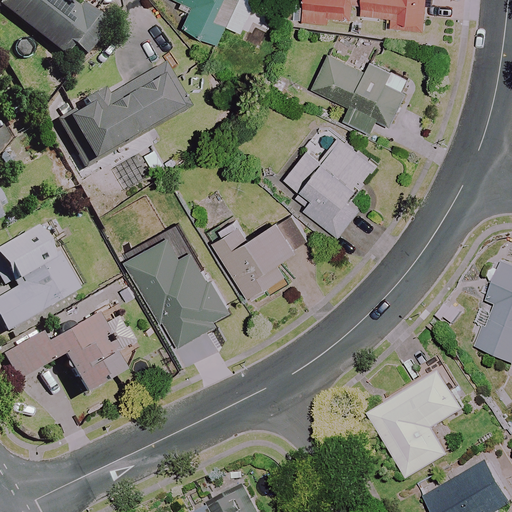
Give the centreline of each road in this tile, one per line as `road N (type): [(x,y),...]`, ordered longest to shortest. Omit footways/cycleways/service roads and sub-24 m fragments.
road 1 (residential): [(273,385),(361,322),(441,223),(470,169)]
road 2 (residential): [(11,511),(273,385)]
road 3 (residential): [(470,169),(498,76),(507,0)]
road 4 (residential): [(349,511),(273,385)]
